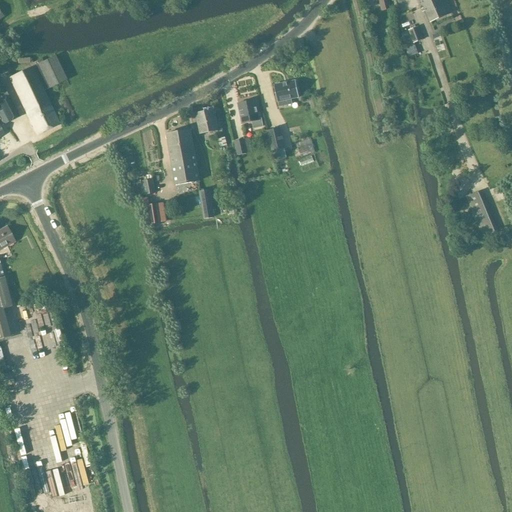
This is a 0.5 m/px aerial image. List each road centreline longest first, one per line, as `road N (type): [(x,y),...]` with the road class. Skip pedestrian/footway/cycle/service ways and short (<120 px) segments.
road 1 (unclassified): [(126,511),(86,327),(26,179)]
road 2 (tertiary): [(40,171),(248,66),(299,30),(324,0)]
